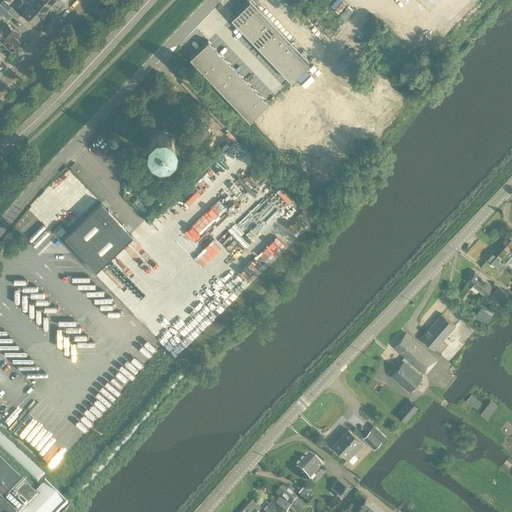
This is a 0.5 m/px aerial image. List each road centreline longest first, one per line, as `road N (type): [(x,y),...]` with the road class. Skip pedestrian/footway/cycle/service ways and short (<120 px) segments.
road 1 (unclassified): [(511,184),(206,511)]
road 2 (unclassified): [(0,227),(212,0)]
road 3 (unknown): [(0,298),(73,370),(96,369),(110,355),(109,335),(73,293),(29,263),(7,265)]
road 4 (secondary): [(150,0),(0,152)]
road 5 (residential): [(0,87),(85,0)]
